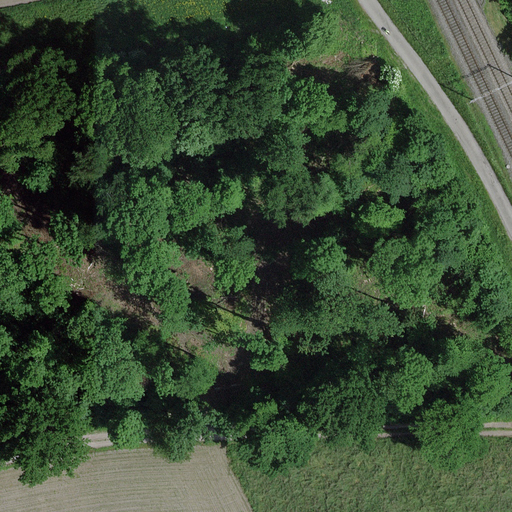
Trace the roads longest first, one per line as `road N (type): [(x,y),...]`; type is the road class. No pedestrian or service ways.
road 1 (unclassified): [(0,459),(163,434),(511,427)]
road 2 (unclassified): [(511,226),(471,146),(367,0)]
